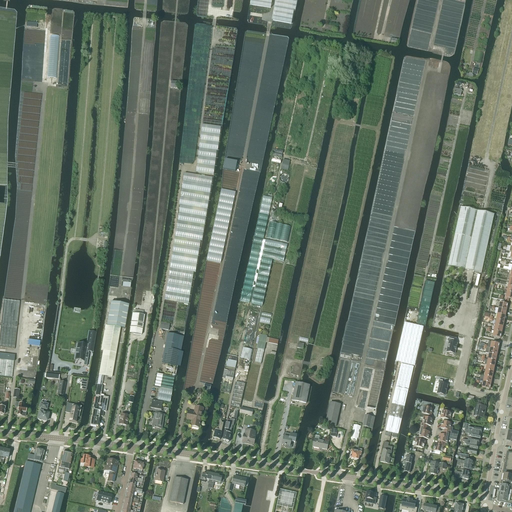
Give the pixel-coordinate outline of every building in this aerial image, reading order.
[(250,0),(250,5),(271,8),(272,0),(250,0)] [(276,0),(273,20),(291,24),(294,11),(295,11),(297,0),(276,0)] [(220,127),(202,125),(196,173),(214,175),(220,127)] [(274,149),(273,156),(282,157),(283,151),(274,149)] [(225,159),(223,169),(235,172),(237,162),(225,159)] [(283,160),(281,169),(288,170),(290,161),(283,160)] [(165,300),(189,304),(194,272),(195,273),(212,178),(185,173),(179,205),(180,205),(165,300)] [(448,266),(474,272),(482,274),(495,215),(461,207),(448,266)] [(121,287),(130,288),(131,281),(122,280),(121,287)] [(4,300),(0,333),(0,347),(14,349),(19,302),(4,300)] [(500,303),(499,309),(506,310),(507,304),(508,302),(505,301),(505,304),(500,303)] [(99,375),(111,378),(120,328),(124,329),(128,305),(110,302),(106,326),(105,326),(101,351),(103,351),(99,375)] [(132,314),(129,334),(141,335),(144,316),(132,314)] [(169,324),(160,323),(159,329),(168,331),(169,324)] [(405,323),(397,358),(396,362),(414,366),(424,328),(405,323)] [(75,349),(74,354),(75,354),(76,354),(75,358),(84,360),(84,362),(83,366),(86,367),(89,354),(88,354),(89,352),(92,352),(95,333),(90,332),(90,333),(93,333),(92,337),(89,337),(88,347),(86,346),(77,345),(77,350),(76,350),(75,349)] [(180,351),(176,350),(179,336),(168,333),(162,363),(177,366),(180,351)] [(255,362),(261,364),(264,350),(267,336),(260,334),(259,338),(257,337),(256,344),(258,344),(257,349),(258,349),(255,362)] [(208,348),(215,350),(219,351),(221,341),(218,340),(210,338),(208,348)] [(449,342),(446,352),(450,353),(449,354),(453,355),(453,354),(455,354),(455,350),(456,350),(457,347),(456,347),(457,344),(453,343),(454,340),(448,338),(447,342),(449,342)] [(298,343),(295,357),(301,359),(303,350),(304,344),(298,343)] [(243,348),(240,358),(250,360),(252,350),(243,348)] [(15,355),(0,353),(0,376),(12,378),(15,355)] [(321,358),(320,366),(326,367),(328,359),(321,358)] [(341,359),(334,392),(353,396),(361,363),(341,359)] [(225,370),(223,379),(224,379),(232,381),(237,361),(235,361),(232,361),(228,360),(226,367),(228,367),(228,368),(227,370),(225,370)] [(436,361),(435,366),(439,367),(438,373),(450,376),(451,369),(448,368),(449,364),(436,361)] [(386,431),(393,433),(398,434),(408,390),(414,367),(401,364),(396,387),(386,431)] [(365,415),(370,416),(373,417),(375,417),(377,410),(376,409),(380,393),(384,371),(364,367),(359,388),(355,408),(366,410),(365,415)] [(160,388),(157,400),(170,402),(172,390),(174,377),(157,374),(154,387),(160,388)] [(224,379),(221,392),(230,394),(232,381),(224,379)] [(439,384),(437,394),(440,395),(440,396),(444,397),(444,395),(445,396),(446,392),(447,389),(448,385),(442,384),(442,381),(439,380),(438,383),(439,384)] [(57,395),(63,396),(65,383),(60,382),(58,390),(61,390),(60,395),(57,395)] [(230,406),(240,408),(245,385),(235,382),(230,406)] [(306,403),(310,385),(296,382),(292,401),(306,403)] [(91,418),(90,425),(97,427),(98,422),(99,422),(100,417),(103,417),(103,412),(106,412),(108,397),(103,397),(104,395),(101,395),(102,388),(95,387),(94,392),(96,392),(93,410),(92,418),(91,418)] [(150,408),(156,409),(161,410),(162,402),(151,400),(150,408)] [(474,416),(475,416),(484,418),(486,407),(480,406),(481,402),(477,401),(474,416)] [(336,427),(341,405),(330,402),(325,424),(336,427)] [(420,414),(420,417),(423,418),(426,418),(427,415),(431,416),(432,409),(431,409),(432,404),(423,402),(422,407),(423,407),(422,414),(421,414),(420,414)] [(18,416),(20,416),(25,417),(26,409),(22,408),(23,404),(15,403),(15,407),(18,408),(17,416),(18,416)] [(42,413),(43,409),(46,410),(47,406),(46,404),(40,403),(39,408),(40,409),(38,419),(39,420),(41,421),(42,420),(46,421),(48,414),(42,413)] [(67,404),(65,411),(71,413),(69,421),(76,423),(77,417),(79,418),(80,413),(78,412),(78,409),(72,408),(73,405),(67,404)] [(187,419),(193,420),(192,426),(199,428),(204,409),(196,407),(194,413),(188,411),(187,419)] [(163,415),(161,415),(162,412),(155,411),(152,428),(161,429),(163,415)] [(444,419),(444,422),(450,424),(451,420),(450,420),(451,413),(442,411),(441,418),(444,419)] [(128,416),(120,415),(119,425),(126,426),(128,416)] [(363,426),(373,429),(375,418),(372,418),(373,417),(370,416),(370,417),(365,416),(363,426)] [(421,424),(420,427),(426,429),(427,426),(431,427),(432,420),(426,418),(423,418),(422,424),(421,424)] [(226,441),(226,442),(228,442),(229,442),(231,434),(232,432),(228,431),(229,425),(233,426),(235,420),(230,419),(229,424),(226,423),(223,440),(226,441)] [(445,430),(444,433),(458,436),(458,432),(452,431),(453,428),(451,427),(451,424),(450,424),(444,422),(442,422),(441,429),(445,430)] [(221,423),(219,431),(215,430),(213,438),(214,439),(215,439),(216,440),(217,439),(220,440),(223,424),(221,423)] [(466,429),(465,431),(481,434),(482,430),(474,428),(473,431),(469,430),(470,425),(465,424),(464,428),(466,429)] [(354,425),(352,425),(352,427),(353,427),(350,440),(358,441),(361,427),(354,425)] [(419,437),(422,438),(428,439),(430,433),(426,432),(426,429),(420,427),(419,431),(420,431),(419,437)] [(364,429),(362,438),(368,439),(370,430),(364,429)] [(244,435),(242,442),(254,445),(255,437),(254,437),(255,432),(253,432),(246,430),(245,435),(244,435)] [(480,439),(481,434),(465,431),(465,433),(472,435),(472,438),(480,439)] [(399,434),(398,434),(393,433),(391,443),(397,444),(399,434)] [(439,435),(438,442),(439,442),(446,443),(447,444),(448,439),(456,441),(458,436),(444,433),(443,436),(439,435)] [(283,440),(282,445),(285,446),(285,448),(289,449),(291,448),(292,444),(291,444),(291,442),(295,443),(297,436),(290,434),(290,438),(284,437),(284,438),(283,440)] [(416,440),(414,447),(423,449),(425,442),(421,441),(422,438),(419,437),(416,437),(415,440),(416,440)] [(314,439),(313,447),(327,450),(329,442),(314,439)] [(445,447),(446,443),(439,442),(438,442),(437,445),(435,444),(433,451),(442,453),(444,446),(445,447)] [(478,450),(479,445),(463,442),(462,444),(470,446),(470,448),(478,450)] [(384,443),(380,462),(389,464),(392,448),(388,447),(389,444),(384,443)] [(466,449),(462,448),(461,450),(470,452),(469,454),(476,456),(477,451),(466,449)] [(350,458),(359,460),(360,456),(361,456),(362,452),(362,450),(358,449),(358,451),(354,451),(351,450),(350,457),(350,458)] [(3,450),(0,463),(3,464),(4,458),(8,458),(9,451),(3,450)] [(29,511),(40,466),(36,465),(32,464),(32,461),(37,462),(38,462),(39,460),(40,460),(40,458),(42,459),(44,451),(36,450),(36,452),(35,451),(34,456),(28,455),(27,463),(26,462),(17,501),(14,511),(29,511)] [(60,463),(58,470),(63,471),(64,469),(67,454),(65,454),(65,453),(63,452),(63,453),(62,453),(60,463)] [(63,471),(63,472),(66,473),(67,470),(69,470),(70,465),(72,455),(72,454),(70,454),(69,455),(67,454),(64,469),(63,471)] [(81,460),(80,464),(80,467),(91,469),(93,469),(94,460),(89,460),(89,457),(83,456),(82,460),(81,460)] [(403,460),(402,465),(405,466),(404,472),(410,473),(413,457),(408,456),(406,461),(403,460)] [(105,472),(104,474),(109,475),(107,482),(113,483),(117,466),(115,466),(116,462),(107,460),(106,466),(105,471),(105,472)] [(430,474),(437,475),(438,468),(444,470),(446,464),(441,463),(440,464),(433,462),(430,474)] [(154,481),(162,483),(164,472),(157,470),(156,474),(155,474),(154,477),(154,478),(155,478),(154,481)] [(464,482),(465,480),(468,480),(470,473),(462,471),(462,474),(459,473),(456,472),(455,479),(458,480),(458,481),(464,482)] [(203,473),(201,482),(205,483),(206,479),(209,480),(208,488),(207,491),(210,491),(210,489),(211,484),(212,481),(213,474),(207,473),(207,474),(203,473)] [(213,474),(212,481),(218,482),(218,483),(221,484),(222,478),(219,477),(220,476),(213,474)] [(504,475),(502,482),(503,482),(503,485),(511,486),(511,476),(504,474),(504,475)] [(234,477),(232,484),(245,487),(247,479),(234,477)] [(175,478),(170,502),(183,505),(188,480),(175,478)] [(52,484),(50,490),(65,493),(66,489),(55,487),(56,485),(52,484)] [(502,485),(500,493),(511,495),(511,486),(503,485),(502,485)] [(280,490),(277,506),(293,509),(297,493),(280,490)] [(367,492),(365,503),(375,505),(376,499),(373,498),(374,494),(367,492)] [(51,511),(59,511),(63,494),(57,493),(51,511)] [(99,493),(96,501),(109,504),(111,496),(99,493)] [(511,495),(500,493),(498,501),(510,503),(511,503),(511,495)] [(381,496),(378,508),(384,510),(386,497),(381,496)] [(400,506),(400,510),(402,510),(409,511),(415,511),(416,510),(414,509),(414,508),(416,503),(412,502),(412,501),(411,500),(408,500),(407,500),(407,501),(403,500),(402,506),(400,506)]
